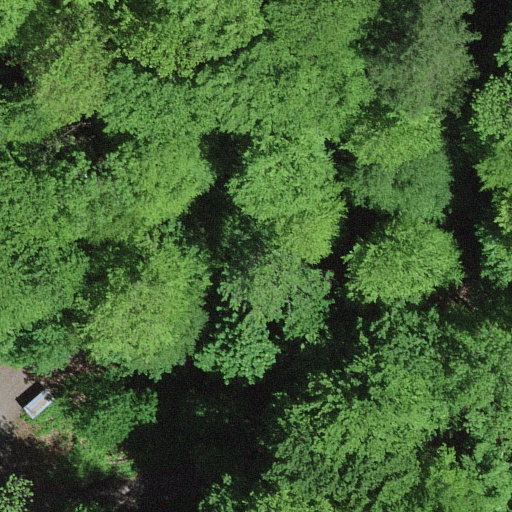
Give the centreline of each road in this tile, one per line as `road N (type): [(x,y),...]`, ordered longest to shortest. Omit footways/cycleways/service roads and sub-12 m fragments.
road 1 (track): [(0,411),(21,378),(76,355),(238,357),(284,349),(390,280),(511,168)]
road 2 (track): [(511,409),(74,508),(19,501),(0,484)]
